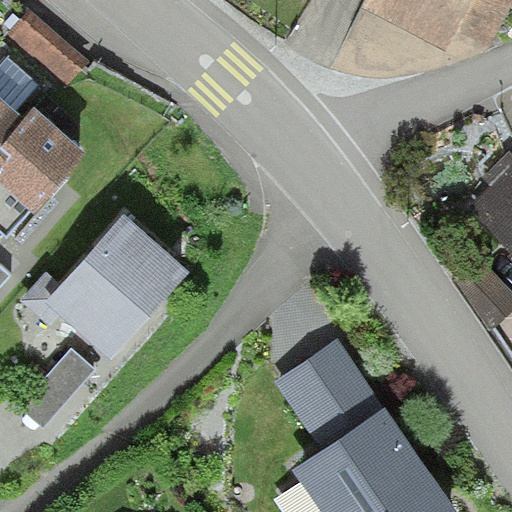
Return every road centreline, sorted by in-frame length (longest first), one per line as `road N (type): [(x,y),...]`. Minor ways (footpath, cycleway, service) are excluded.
road 1 (residential): [(19,511),(165,385),(339,204)]
road 2 (tertiary): [(511,442),(466,367),(339,204)]
road 3 (tertiary): [(308,164),(223,77),(123,0)]
road 4 (residential): [(308,164),(375,119),(511,59)]
